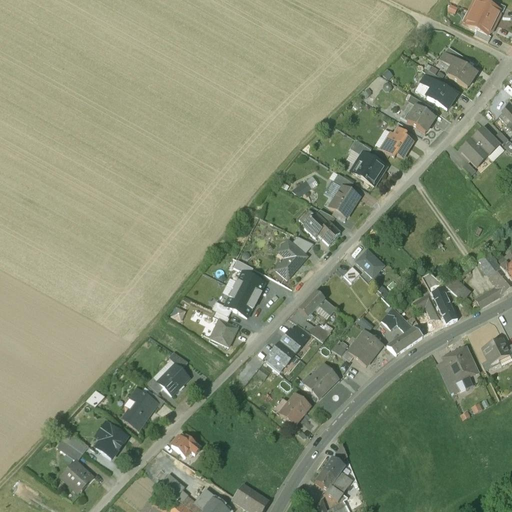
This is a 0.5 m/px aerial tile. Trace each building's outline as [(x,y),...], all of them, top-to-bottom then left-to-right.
[(505,9),(492,3),(489,8),(499,13),(502,15),(505,9)] [(489,8),(480,4),(471,15),(493,26),(499,13),(489,8)] [(454,14),(456,8),(449,6),(447,12),(454,14)] [(493,26),(471,15),(468,28),(477,33),(487,38),(493,26)] [(487,38),(477,33),(474,38),(487,45),(490,39),(487,38)] [(467,63),(448,51),(445,56),(464,68),(467,63)] [(464,68),(445,56),(440,63),(452,71),(447,79),(467,91),(477,76),(464,68)] [(449,87),(428,73),(425,78),(446,92),(449,87)] [(446,92),(425,78),(420,86),(432,93),(427,101),(446,114),(456,99),(446,92)] [(432,93),(420,86),(415,93),(427,101),(432,93)] [(434,113),(411,98),(407,104),(409,105),(416,110),(416,109),(431,118),(434,113)] [(400,119),(406,124),(416,110),(409,105),(400,119)] [(511,106),(503,115),(511,123),(511,125),(511,106)] [(431,118),(416,109),(416,110),(406,124),(425,136),(435,121),(431,118)] [(511,123),(503,115),(498,120),(506,128),(511,123)] [(408,133),(397,126),(394,131),(397,133),(405,138),(408,133)] [(405,138),(397,133),(393,139),(390,136),(385,145),(389,147),(384,154),(394,161),(396,157),(402,161),(407,154),(404,152),(409,144),(403,140),(405,138)] [(499,149),(483,133),(472,144),(487,160),(499,149)] [(507,143),(499,135),(494,140),(502,148),(507,143)] [(385,145),(379,141),(375,148),(378,150),(377,150),(384,154),(389,147),(385,145)] [(371,153),(355,143),(349,152),(360,159),(362,155),(367,158),(371,153)] [(487,160),(472,144),(461,155),(476,171),(487,160)] [(511,153),(511,148),(508,145),(503,150),(509,156),(511,153)] [(386,170),(367,158),(362,155),(360,159),(353,169),(358,172),(355,177),(374,189),(386,170)] [(475,174),(467,166),(461,171),(470,179),(475,174)] [(353,186),(338,176),(333,184),(341,190),(342,189),(348,193),(353,186)] [(292,193),(298,199),(317,187),(312,180),(292,193)] [(348,193),(342,189),(341,190),(329,209),(346,220),(359,200),(348,193)] [(333,221),(320,213),(315,217),(326,227),(328,225),(329,226),(333,221)] [(326,227),(315,217),(303,230),(315,241),(317,238),(317,237),(326,227)] [(326,227),(317,237),(317,238),(328,248),(339,236),(329,226),(328,225),(326,227)] [(313,247),(297,239),(291,246),(304,258),(313,247)] [(291,246),(288,243),(281,251),(289,257),(275,273),(287,282),(306,260),(304,258),(291,246)] [(367,253),(356,265),(372,280),(383,269),(367,253)] [(495,264),(487,254),(475,262),(489,280),(500,270),(495,264)] [(511,264),(509,267),(503,258),(495,264),(500,270),(511,284),(511,282),(511,264)] [(253,271),(237,263),(233,270),(242,275),(249,278),(253,271)] [(455,277),(458,281),(471,272),(468,267),(455,277)] [(360,277),(352,269),(348,273),(355,280),(360,277)] [(500,270),(489,280),(496,289),(502,297),(511,290),(511,285),(511,284),(500,270)] [(355,280),(348,273),(343,279),(351,286),(355,280)] [(236,284),(232,291),(256,304),(261,295),(260,295),(264,286),(249,278),(242,275),(237,285),(236,284)] [(442,286),(429,275),(421,279),(430,295),(443,287),(442,286)] [(467,296),(451,279),(442,286),(443,287),(449,293),(458,301),(460,303),(464,299),(467,296)] [(449,305),(445,295),(449,293),(443,287),(430,295),(440,317),(445,327),(457,321),(449,305)] [(496,289),(475,301),(481,309),(502,297),(496,289)] [(229,299),(224,309),(232,313),(247,321),(251,312),(252,313),(256,304),(232,291),(228,299),(229,299)] [(449,293),(445,295),(449,305),(458,301),(449,293)] [(324,302),(315,294),(298,312),(307,320),(318,308),(324,302)] [(430,295),(420,301),(424,309),(426,308),(434,303),(430,295)] [(464,299),(460,303),(466,308),(469,304),(464,299)] [(424,309),(420,301),(412,306),(417,313),(424,309)] [(336,311),(324,302),(318,308),(330,318),(336,311)] [(440,317),(434,303),(426,308),(432,322),(440,317)] [(211,312),(228,321),(232,313),(224,309),(215,305),(211,312)] [(402,319),(393,310),(370,335),(378,342),(396,326),(402,319)] [(228,321),(215,314),(212,320),(218,323),(226,326),(229,321),(228,321)] [(304,324),(294,317),(289,323),(297,328),(299,330),(304,324)] [(418,328),(413,318),(406,323),(414,330),(422,338),(445,327),(440,317),(432,322),(418,328)] [(406,323),(402,319),(396,326),(406,335),(414,330),(406,323)] [(366,329),(369,324),(360,320),(358,325),(366,329)] [(226,326),(218,323),(209,341),(228,350),(237,332),(226,326)] [(314,330),(304,324),(299,330),(309,336),(314,330)] [(329,336),(316,327),(314,330),(309,336),(311,338),(322,346),(329,336)] [(292,335),(304,345),(311,338),(309,336),(299,330),(297,328),(292,335)] [(406,335),(386,349),(395,357),(422,338),(414,330),(406,335)] [(382,347),(364,333),(348,354),(365,368),(382,347)] [(294,358),(304,345),(292,335),(290,334),(280,346),(294,358)] [(501,341),(482,350),(488,362),(491,370),(500,366),(498,363),(509,358),(505,349),(501,341)] [(331,352),(341,358),(346,352),(336,345),(331,352)] [(284,370),(294,358),(280,346),(270,358),(271,359),(284,370)] [(463,350),(442,360),(450,379),(454,386),(455,385),(475,376),(463,350)] [(187,365),(173,355),(168,361),(174,367),(180,372),(187,365)] [(279,376),(284,370),(271,359),(266,365),(279,376)] [(488,362),(481,365),(484,373),(491,370),(488,362)] [(324,366),(304,386),(318,400),(338,380),(324,366)] [(174,367),(157,385),(171,399),(189,381),(180,372),(174,367)] [(256,375),(264,381),(269,375),(261,369),(256,375)] [(248,379),(245,383),(258,392),(260,388),(248,379)] [(450,379),(443,382),(450,396),(458,392),(455,385),(454,386),(450,379)] [(162,392),(153,384),(149,388),(157,396),(162,392)] [(136,392),(129,402),(124,410),(129,413),(122,422),(138,433),(156,408),(157,407),(150,402),(136,392)] [(86,403),(94,409),(104,399),(96,393),(86,403)] [(310,409),(294,396),(279,415),(294,428),(310,409)] [(164,404),(153,397),(150,402),(157,407),(156,408),(160,410),(164,404)] [(480,405),(471,408),(473,414),(482,411),(480,405)] [(126,440),(106,425),(98,436),(103,440),(95,451),(111,462),(126,440)] [(88,449),(73,439),(68,446),(82,457),(88,449)] [(199,452),(186,441),(182,444),(178,441),(171,449),(185,461),(190,455),(194,458),(199,452)] [(82,457),(62,443),(56,451),(75,464),(76,465),(82,457)] [(344,452),(342,446),(335,455),(343,461),(344,452)] [(332,460),(323,473),(335,481),(338,477),(344,468),(332,460)] [(76,465),(75,464),(60,480),(77,497),(93,481),(76,465)] [(335,481),(323,473),(315,484),(327,492),(325,495),(337,503),(342,496),(330,488),(335,481)] [(189,511),(195,505),(181,495),(184,491),(168,477),(159,488),(168,496),(180,506),(187,511),(189,511)] [(335,481),(330,488),(342,496),(347,490),(352,493),(355,489),(350,485),(351,483),(345,479),(344,481),(342,479),(338,477),(335,481)] [(263,511),(269,503),(243,486),(232,502),(247,511),(263,511)] [(207,490),(195,505),(202,511),(204,511),(216,498),(207,490)] [(356,493),(342,502),(345,507),(348,511),(363,503),(356,493)] [(204,511),(227,511),(228,511),(227,511),(229,508),(216,498),(204,511)] [(325,511),(322,500),(316,509),(316,511),(325,511)]
